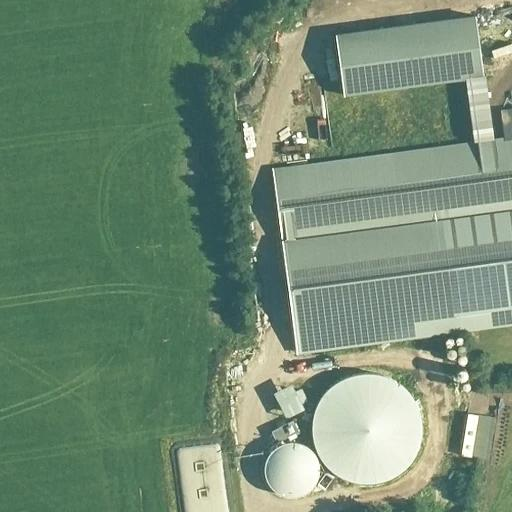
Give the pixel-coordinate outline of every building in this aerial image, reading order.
[(262,43),(276,26),(269,20),(255,37),(262,43)] [(447,110),(431,111),(432,137),(448,137),(447,110)] [(511,141),(272,174),(296,352),(455,331),(455,330),(511,322),(511,141)] [(345,481),(358,484),(371,484),(384,482),(395,476),(406,468),(413,457),(418,445),(421,432),(420,419),(416,407),(409,396),(400,387),(389,380),(376,376),(363,375),(350,377),(338,382),(327,390),(318,401),(313,414),(310,427),(312,441),(316,453),(323,465),(333,474),(345,481)] [(292,422),(271,433),(277,444),(298,433),(292,422)] [(263,469),(263,478),(266,487),(273,495),(281,499),(291,500),(300,498),(308,493),(314,485),(316,476),(315,466),(311,458),(304,452),(296,448),(288,447),(279,449),(272,454),(266,461),(263,469)]
